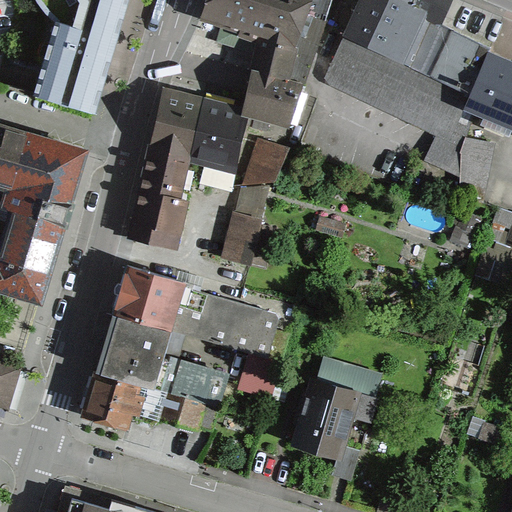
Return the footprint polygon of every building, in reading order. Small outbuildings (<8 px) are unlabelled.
[(38,0),(41,4),(45,9),(49,13),(57,19),(35,93),(95,112),(127,0),(38,0)] [(287,0),(207,0),(202,16),(228,24),(223,42),(257,52),(254,68),(303,81),(322,21),(305,15),(307,8),(287,1),(287,0)] [(287,0),(287,1),(307,8),(305,15),(322,21),(325,22),(331,0),(287,0)] [(412,0),(361,0),(346,34),(408,64),(430,17),(409,8),(412,0)] [(441,23),(452,0),(412,0),(409,8),(430,17),(441,23)] [(432,76),(455,30),(441,23),(430,17),(408,64),(432,76)] [(471,94),(489,52),(491,48),(455,30),(432,76),(471,94)] [(346,34),(326,77),(440,130),(435,143),(461,155),(467,137),(476,110),(466,105),(471,94),(432,76),(408,64),(346,34)] [(511,125),(511,62),(489,52),(471,94),(466,105),(476,110),(511,125)] [(303,81),(254,68),(244,109),(249,110),(249,112),(270,118),(290,124),(304,81),(303,81)] [(203,99),(165,89),(152,146),(189,155),(203,99)] [(244,109),(203,99),(189,155),(189,157),(211,162),(206,180),(233,186),(247,121),(249,112),(249,110),(244,109)] [(249,112),(247,121),(254,123),(254,125),(267,129),(270,118),(249,112)] [(70,201),(85,150),(0,125),(0,182),(14,187),(8,209),(19,212),(4,264),(0,262),(0,287),(40,299),(63,223),(67,225),(74,202),(70,201)] [(490,142),(467,137),(461,155),(461,167),(485,171),(490,142)] [(261,139),(246,183),(276,181),(290,147),(261,139)] [(461,167),(461,155),(435,143),(428,156),(461,171),(461,167)] [(189,155),(152,146),(130,235),(176,246),(186,203),(178,201),(189,157),(189,155)] [(485,171),(461,167),(461,171),(460,196),(480,202),(485,171)] [(511,211),(501,207),(496,222),(511,228),(507,242),(511,244),(511,211)] [(262,220),(236,212),(224,257),(250,264),(260,229),(262,220)] [(317,228),(343,235),(346,224),(320,217),(317,228)] [(260,229),(250,264),(265,268),(275,233),(260,229)] [(178,279),(128,265),(114,313),(157,325),(170,280),(177,282),(178,279)] [(279,319),(276,312),(177,284),(177,282),(170,280),(157,325),(172,329),(250,352),(268,357),(276,328),(279,319)] [(157,325),(114,313),(98,369),(155,386),(164,357),(172,329),(157,325)] [(268,357),(282,361),(290,332),(276,328),(268,357)] [(268,357),(250,352),(240,389),(271,398),(282,361),(268,357)] [(166,390),(204,401),(220,406),(229,376),(164,357),(155,386),(166,390)] [(319,379),(315,377),(294,443),(338,456),(342,444),(359,449),(382,376),(325,358),(319,379)] [(21,368),(0,361),(0,405),(9,408),(21,368)] [(155,386),(98,369),(96,369),(83,414),(127,427),(132,411),(140,413),(139,416),(157,422),(158,420),(166,390),(155,386)] [(166,390),(158,420),(196,427),(204,401),(166,390)] [(204,401),(196,427),(198,428),(199,425),(213,430),(220,406),(204,401)] [(485,422),(480,435),(501,442),(506,429),(485,422)] [(351,478),(359,449),(342,444),(338,456),(333,473),(351,478)] [(107,511),(77,511),(58,506),(56,511),(159,511),(160,508),(113,493),(107,511)]
